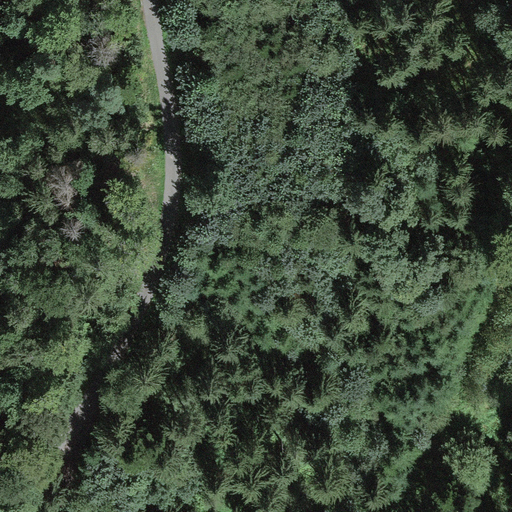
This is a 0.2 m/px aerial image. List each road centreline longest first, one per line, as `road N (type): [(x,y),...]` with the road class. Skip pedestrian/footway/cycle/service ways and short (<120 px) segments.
road 1 (track): [(153,0),(178,154),(175,201),(154,278),(74,426)]
road 2 (track): [(405,511),(483,314),(511,264)]
